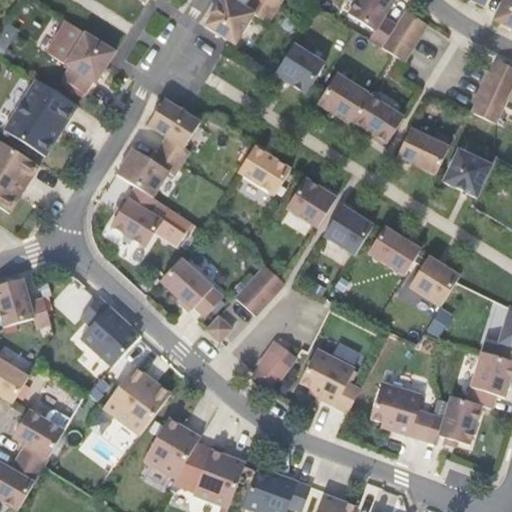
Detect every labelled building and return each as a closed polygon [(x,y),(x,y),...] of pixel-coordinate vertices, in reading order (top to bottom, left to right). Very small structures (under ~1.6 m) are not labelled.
[(250,0),(246,9),(231,0),(221,0),(205,27),(235,46),(254,15),(268,24),(276,11),(258,0),(250,0)] [(258,0),(276,11),(283,0),(258,0)] [(395,0),(358,0),(349,15),(375,32),(369,40),(404,63),(428,26),(405,11),(396,25),(384,18),(395,0)] [(511,0),(503,0),(494,21),(511,29),(511,0)] [(115,53),(85,34),(65,65),(70,68),(62,80),(85,94),(93,82),(95,84),(115,53)] [(294,45),(275,75),(306,95),(325,65),(294,45)] [(511,67),(496,61),(472,112),(496,124),(507,100),(511,101),(511,67)] [(337,74),(318,104),(337,117),(349,124),(351,121),(368,95),(368,94),(337,74)] [(36,81),(5,131),(45,157),(77,106),(36,81)] [(404,118),(368,95),(351,121),(370,132),(387,144),(404,118)] [(169,139),(161,151),(182,164),(190,152),(184,148),(201,123),(164,100),(148,126),(169,139)] [(410,129),(397,157),(408,163),(436,176),(449,148),(410,129)] [(0,142),(0,207),(9,214),(38,167),(0,142)] [(254,147),(238,173),(275,196),(291,171),(254,147)] [(133,149),(116,175),(136,187),(153,198),(169,173),(174,177),(182,164),(161,151),(154,163),(133,149)] [(459,151),(444,183),(465,193),(469,195),(476,198),(492,167),(459,151)] [(306,179),(287,209),(317,229),(336,199),(325,191),(306,179)] [(153,198),(136,187),(111,227),(146,249),(156,233),(176,248),(193,224),(161,203),(153,198)] [(342,207),(323,237),(355,256),(374,227),(352,213),(342,207)] [(385,228),(368,254),(405,276),(421,250),(412,245),(385,228)] [(428,258),(410,288),(441,307),(456,282),(459,278),(445,268),(440,265),(428,258)] [(181,259),(160,282),(192,311),(195,308),(205,318),(223,298),(181,259)] [(236,298),(256,317),(285,285),(265,267),(236,298)] [(22,279),(0,285),(0,315),(4,328),(33,319),(36,329),(51,325),(43,300),(29,304),(22,279)] [(91,327),(80,339),(112,368),(137,340),(128,331),(131,328),(98,298),(80,318),(91,327)] [(228,306),(207,330),(225,346),(246,322),(228,306)] [(486,338),(482,353),(511,362),(511,308),(510,308),(499,342),(486,338)] [(279,381),(296,358),(275,342),(258,366),(261,368),(254,378),(269,389),(276,379),(279,381)] [(310,389),(308,393),(348,413),(360,390),(348,383),(355,369),(317,350),(300,383),(310,389)] [(456,395),(467,398),(478,353),(467,351),(456,395)] [(511,362),(482,353),(467,402),(482,407),(492,410),(497,395),(505,398),(511,376),(511,362)] [(0,396),(12,404),(28,378),(0,360),(0,396)] [(134,367),(103,409),(139,436),(171,395),(159,386),(156,389),(144,380),(146,377),(134,367)] [(423,441),(431,415),(418,411),(422,396),(381,384),(370,420),(382,423),(381,428),(423,441)] [(444,419),(431,415),(423,441),(437,445),(439,437),(470,446),(482,407),(467,402),(451,397),(444,419)] [(25,446),(18,458),(41,471),(64,432),(28,411),(12,438),(25,446)] [(169,419),(144,461),(175,480),(201,436),(188,429),(187,430),(169,419)] [(211,451),(194,496),(228,509),(246,462),(232,456),(231,459),(211,451)] [(41,471),(18,458),(11,469),(0,462),(0,499),(18,510),(41,471)] [(256,473),(243,508),(253,511),(286,511),(288,508),(299,511),(301,511),(311,488),(269,473),(267,477),(256,473)] [(324,493),(316,511),(356,511),(358,509),(337,501),(338,498),(324,493)]
